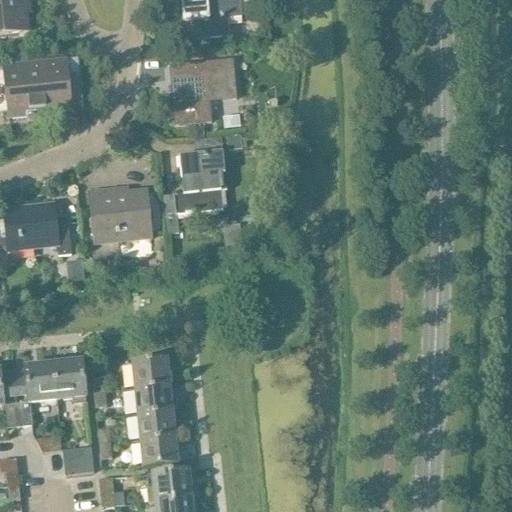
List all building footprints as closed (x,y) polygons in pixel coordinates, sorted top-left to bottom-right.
[(31,15),(29,0),(0,0),(0,37),(28,35),(26,16),(31,15)] [(180,0),(181,5),(178,6),(182,45),(230,40),(228,22),(242,20),(239,0),(180,0)] [(67,82),(65,64),(4,70),(9,121),(61,116),(58,83),(67,82)] [(235,99),(232,64),(169,70),(174,129),(210,126),(208,101),(235,99)] [(225,139),(227,154),(241,152),(239,138),(225,139)] [(226,194),(222,156),(179,160),(183,199),(173,199),(173,200),(163,201),(166,237),(179,236),(177,218),(224,214),(222,195),(226,194)] [(150,242),(146,195),(128,197),(127,192),(88,196),(93,248),(150,242)] [(71,258),(67,227),(55,228),(53,208),(27,211),(27,217),(4,219),(8,255),(56,250),(57,260),(71,258)] [(168,389),(165,362),(131,366),(133,393),(168,389)] [(85,407),(81,365),(74,365),(74,363),(52,366),(56,404),(72,402),(72,408),(85,407)] [(56,404),(52,366),(29,368),(29,370),(23,371),(25,381),(12,383),(17,431),(31,430),(29,407),(56,404)] [(103,396),(101,381),(90,382),(91,397),(103,396)] [(12,383),(0,383),(0,409),(1,410),(3,432),(17,431),(12,383)] [(173,402),(170,401),(168,389),(133,393),(136,419),(171,415),(171,411),(174,409),(173,402)] [(91,397),(93,411),(104,410),(103,396),(91,397)] [(174,440),(171,415),(136,419),(139,444),(174,440)] [(109,447),(107,433),(96,434),(97,449),(109,447)] [(61,453),(59,439),(34,442),(41,455),(61,453)] [(177,467),(174,440),(139,444),(142,471),(177,467)] [(97,449),(99,463),(111,462),(109,447),(97,449)] [(78,478),(92,476),(90,451),(75,453),(78,478)] [(78,478),(75,453),(61,454),(64,479),(78,478)] [(5,475),(6,490),(17,489),(16,474),(5,475)] [(193,502),(191,479),(188,480),(188,474),(146,478),(147,491),(153,490),(155,506),(193,502)] [(114,510),(111,482),(98,483),(101,511),(114,510)] [(6,490),(8,504),(19,503),(17,489),(6,490)] [(194,511),(193,502),(155,506),(155,511),(194,511)]
